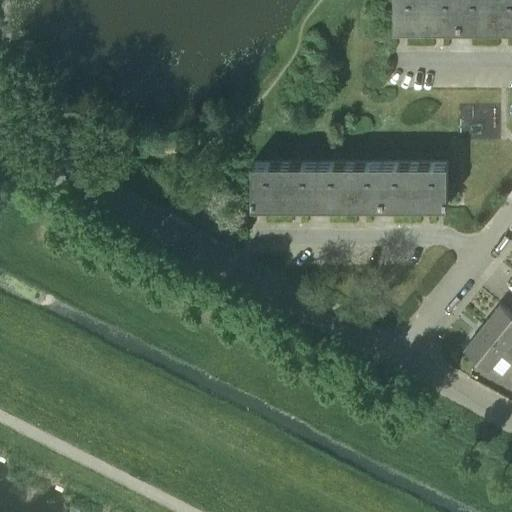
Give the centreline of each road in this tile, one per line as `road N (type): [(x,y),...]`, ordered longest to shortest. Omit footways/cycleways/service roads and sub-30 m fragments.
road 1 (tertiary): [(403,351),(0,135)]
road 2 (unclassified): [(188,511),(0,416)]
road 3 (residential): [(490,244),(283,238)]
road 4 (tertiary): [(403,351),(490,244)]
road 5 (residential): [(511,412),(403,351)]
